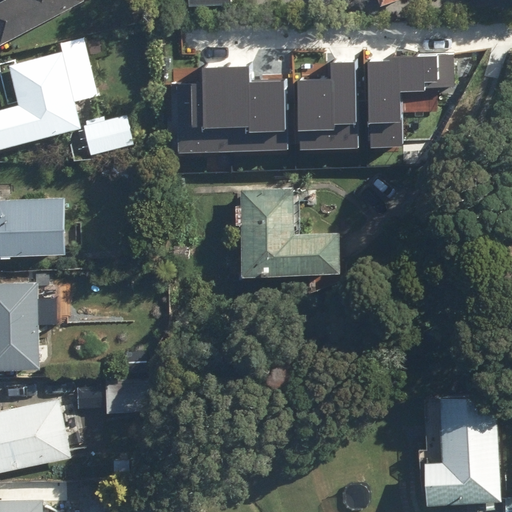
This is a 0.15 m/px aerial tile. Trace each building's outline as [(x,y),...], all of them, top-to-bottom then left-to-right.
[(0,0),(0,13),(12,38),(87,0),(0,0)] [(27,99),(0,105),(0,144),(90,123),(72,47),(18,60),(27,99)] [(391,61),(367,62),(371,149),(402,147),(400,92),(426,91),(426,88),(456,86),(454,53),(419,54),(419,57),(390,58),(391,61)] [(301,151),(359,148),(355,63),(331,64),(332,79),(296,81),(298,132),(300,131),(301,151)] [(179,156),(289,151),(285,81),(248,82),(248,66),(203,68),(203,85),(175,86),(179,156)] [(124,115),(81,126),(90,159),(133,148),(124,115)] [(303,181),(251,185),(258,267),(355,261),(353,223),(307,226),(303,181)] [(76,191),(0,192),(0,248),(77,246),(76,191)] [(46,277),(0,278),(0,363),(53,361),(46,277)] [(104,386),(76,385),(76,412),(103,412),(104,386)] [(511,432),(511,386),(454,387),(455,453),(439,453),(440,495),(511,493),(511,432)] [(69,393),(0,407),(0,468),(81,452),(69,393)] [(53,492),(0,491),(0,511),(85,511),(86,494),(53,494),(53,492)]
